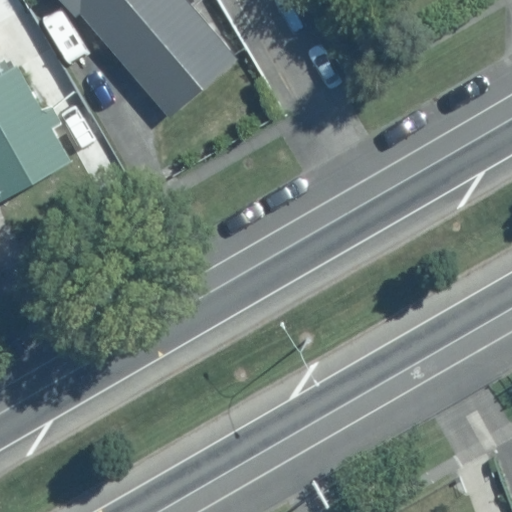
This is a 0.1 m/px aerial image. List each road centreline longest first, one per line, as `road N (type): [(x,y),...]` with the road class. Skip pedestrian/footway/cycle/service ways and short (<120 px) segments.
road 1 (primary): [(0,420),(511,123)]
road 2 (primary): [(511,293),(132,511)]
